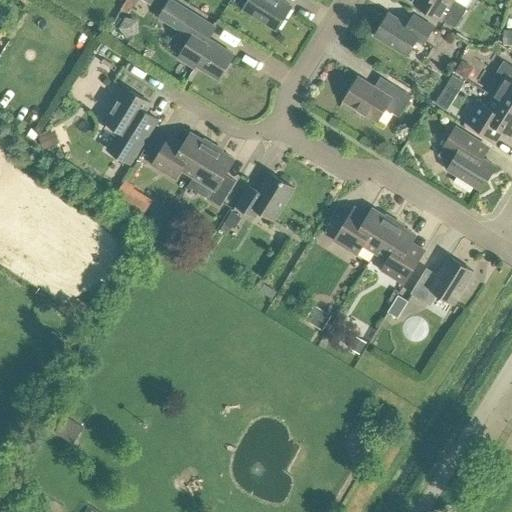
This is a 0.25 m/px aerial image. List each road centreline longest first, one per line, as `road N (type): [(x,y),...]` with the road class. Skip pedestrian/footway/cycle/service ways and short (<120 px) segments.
road 1 (residential): [(496,241),(369,166),(341,163),(284,130)]
road 2 (residential): [(284,130),(214,121),(129,68)]
road 3 (unclassified): [(421,511),(511,371)]
road 4 (residential): [(284,130),(283,98),(344,0)]
